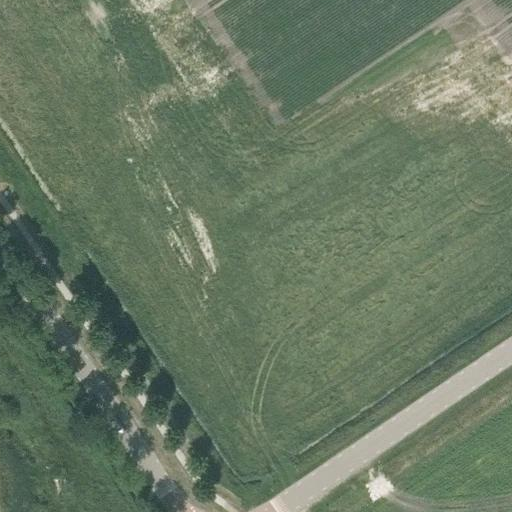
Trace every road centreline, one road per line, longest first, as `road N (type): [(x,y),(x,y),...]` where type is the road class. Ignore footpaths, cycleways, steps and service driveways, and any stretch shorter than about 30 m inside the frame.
road 1 (tertiary): [(180,511),(0,246)]
road 2 (tertiary): [(280,511),(511,349)]
